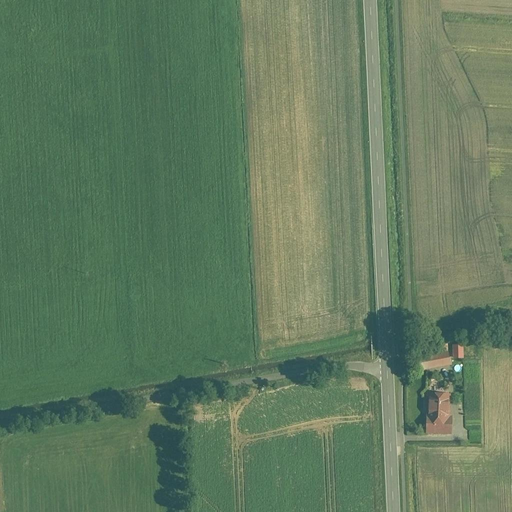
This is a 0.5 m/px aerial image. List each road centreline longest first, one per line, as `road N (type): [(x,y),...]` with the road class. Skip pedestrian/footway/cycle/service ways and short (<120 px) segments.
road 1 (tertiary): [(391,511),(369,0)]
road 2 (track): [(401,368),(316,368),(0,424)]
